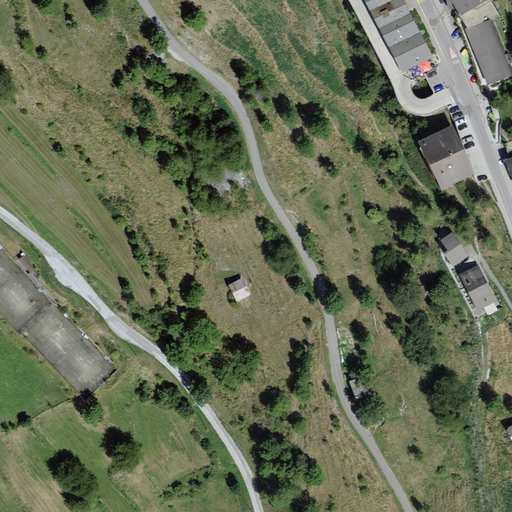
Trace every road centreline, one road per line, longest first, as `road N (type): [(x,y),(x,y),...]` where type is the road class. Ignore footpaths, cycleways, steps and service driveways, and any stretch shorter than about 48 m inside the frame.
road 1 (track): [(408,511),(341,395),(322,290),(262,184),(233,97),(173,44),(143,0)]
road 2 (unclassified): [(259,511),(229,441),(173,367),(0,212)]
road 3 (tertiary): [(421,0),(511,221)]
